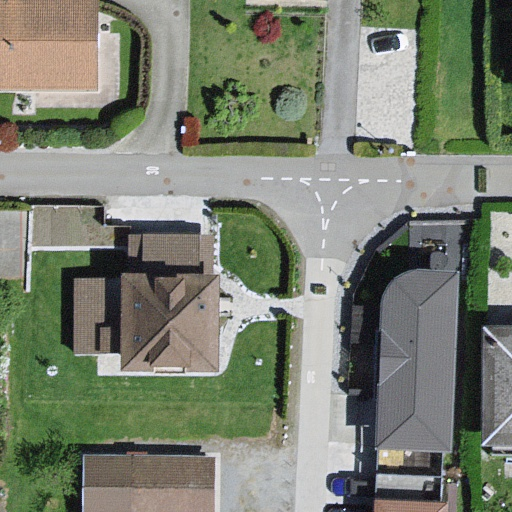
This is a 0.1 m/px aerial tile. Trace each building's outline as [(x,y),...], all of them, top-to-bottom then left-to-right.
[(63,0),(0,0),(0,102),(92,101),(94,2),(64,5),(63,0)] [(321,0),(234,0),(235,8),(321,14),(321,0)] [(385,261),(379,442),(457,445),(465,216),(449,215),(447,263),(385,261)] [(214,289),(113,285),(112,383),(209,382),(214,289)] [(511,340),(476,340),(472,458),(511,458),(511,340)] [(378,487),(445,490),(446,466),(379,463),(378,487)] [(212,511),(212,467),(78,465),(78,511),(212,511)] [(450,511),(451,493),(375,492),(374,511),(450,511)]
